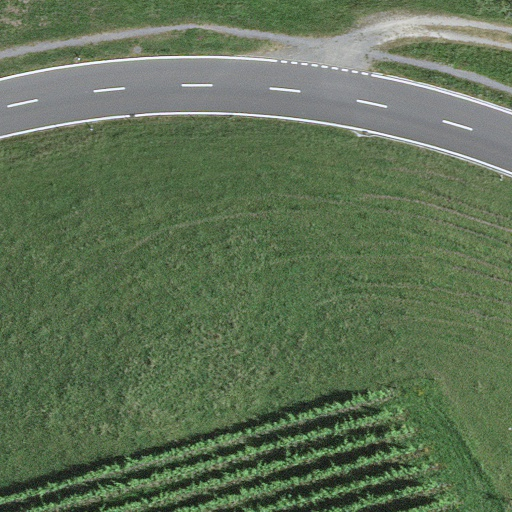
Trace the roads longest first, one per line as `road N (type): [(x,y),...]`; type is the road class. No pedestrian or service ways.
road 1 (tertiary): [(511,141),(291,89),(125,91),(0,110)]
road 2 (track): [(291,89),(363,42),(436,28),(511,38)]
